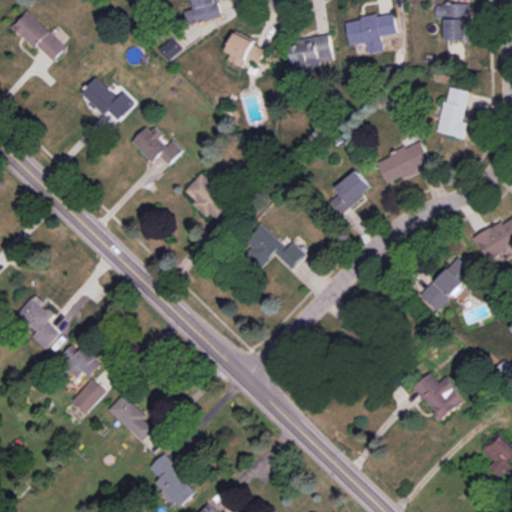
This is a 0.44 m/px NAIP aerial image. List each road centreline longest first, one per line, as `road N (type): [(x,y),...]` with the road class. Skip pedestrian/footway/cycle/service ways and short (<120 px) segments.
road 1 (tertiary): [(388,511),(0,142)]
road 2 (residential): [(504,0),(510,97),(507,135),(493,166),(464,195),(400,223),(247,378)]
